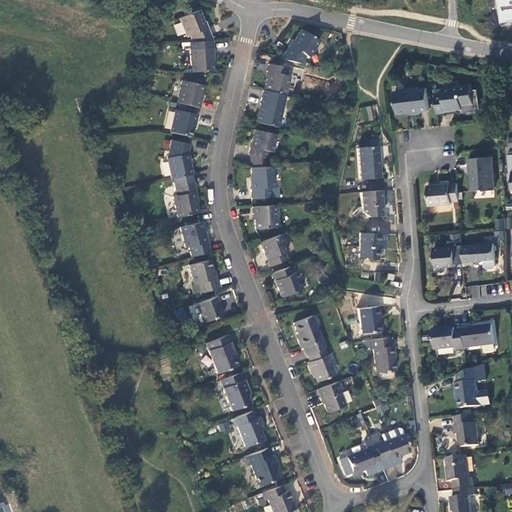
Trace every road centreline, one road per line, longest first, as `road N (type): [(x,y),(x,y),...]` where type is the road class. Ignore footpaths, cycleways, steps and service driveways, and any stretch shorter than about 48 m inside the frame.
road 1 (residential): [(331,501),(225,213),(229,125),(257,10)]
road 2 (residential): [(257,10),(287,9),(511,54)]
road 3 (residential): [(409,313),(418,262),(411,171),(427,148)]
road 4 (residential): [(427,473),(409,313)]
